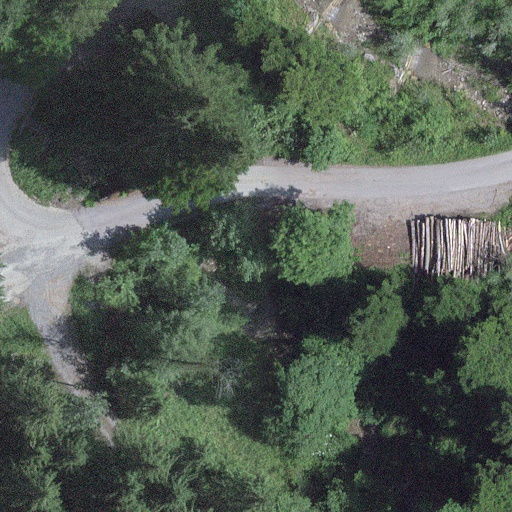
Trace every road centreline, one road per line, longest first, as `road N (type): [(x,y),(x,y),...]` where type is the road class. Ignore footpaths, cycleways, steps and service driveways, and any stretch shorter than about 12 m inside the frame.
road 1 (track): [(511,167),(436,181),(210,186),(54,238),(10,233)]
road 2 (track): [(170,511),(89,398),(57,316),(10,233)]
road 3 (track): [(0,117),(17,54),(60,0)]
